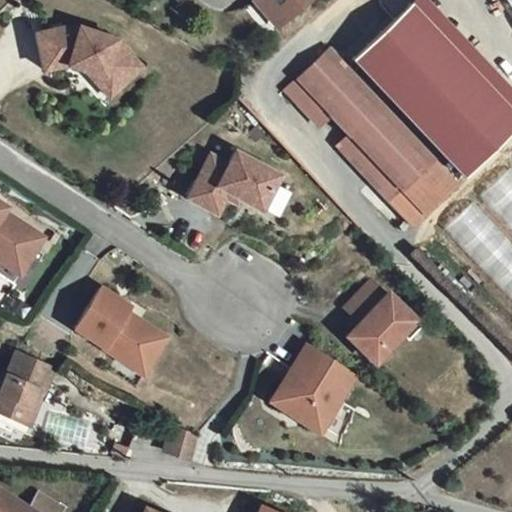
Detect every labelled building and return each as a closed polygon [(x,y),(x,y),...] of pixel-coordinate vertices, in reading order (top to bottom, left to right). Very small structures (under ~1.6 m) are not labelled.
[(250,0),(277,29),(310,0),(250,0)] [(412,0),(404,9),(511,114),(511,92),(417,0),(412,0)] [(511,114),(404,9),(348,66),(462,177),(511,125),(511,114)] [(69,26),(36,33),(44,69),(67,64),(85,70),(109,97),(116,90),(142,67),(117,39),(79,27),(78,29),(69,26)] [(325,54),(294,87),(332,123),(352,141),(429,215),(460,183),(325,54)] [(294,87),(283,98),(321,134),(332,123),(294,87)] [(352,141),(341,152),(419,226),(429,215),(352,141)] [(205,168),(189,198),(218,213),(227,197),(238,203),(241,197),(262,209),(280,174),(236,152),(229,165),(212,155),(205,168)] [(511,164),(481,193),(511,225),(511,164)] [(511,239),(474,199),(446,226),(511,295),(511,239)] [(0,201),(0,260),(21,274),(26,266),(45,237),(18,219),(14,221),(4,214),(8,207),(0,201)] [(409,339),(418,326),(389,294),(386,298),(373,282),(346,310),(363,323),(347,337),(372,362),(402,332),(409,339)] [(103,288),(77,328),(119,357),(145,375),(150,367),(169,338),(142,320),(138,321),(128,315),(133,308),(103,288)] [(50,362),(14,346),(6,366),(0,363),(0,409),(25,421),(32,403),(28,401),(35,386),(40,389),(50,362)] [(353,377),(308,346),(270,402),(319,433),(353,377)] [(197,432),(174,422),(163,450),(186,459),(197,432)] [(128,449),(116,443),(113,451),(125,457),(128,449)] [(31,511),(27,509),(0,491),(0,511),(31,511)] [(60,511),(35,496),(27,509),(31,511),(60,511)]
